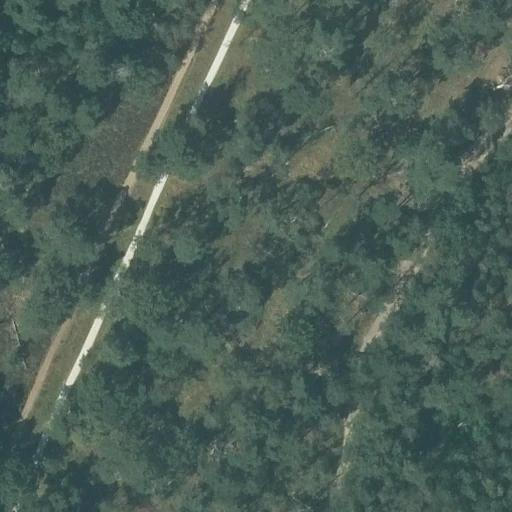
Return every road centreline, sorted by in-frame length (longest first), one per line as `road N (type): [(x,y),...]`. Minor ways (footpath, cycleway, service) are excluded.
road 1 (unknown): [(0,482),(213,0)]
road 2 (unknown): [(511,118),(483,139),(337,391),(335,452),(317,511)]
